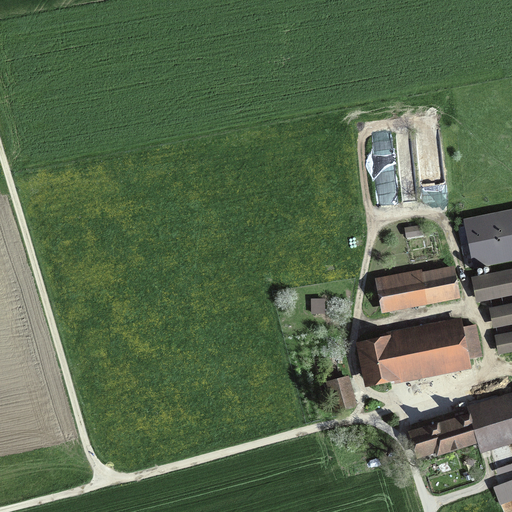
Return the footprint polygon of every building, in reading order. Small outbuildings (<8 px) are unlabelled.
[(473,269),(511,261),(511,210),(463,220),(465,229),(458,230),(466,268),(472,267),(473,269)] [(406,238),(423,235),(421,225),(404,228),(406,238)] [(421,273),(427,306),(460,300),(460,298),(455,267),(421,273)] [(511,269),(471,278),(476,304),(511,296),(511,269)] [(391,313),(427,306),(421,273),(421,271),(375,279),(381,314),(391,313)] [(311,315),(325,315),(325,299),(311,299),(311,315)] [(511,304),(490,309),(493,329),(511,324),(511,304)] [(394,386),(472,369),(471,366),(470,361),(483,358),(476,326),(463,328),(461,318),(380,336),(381,338),(354,344),(365,391),(394,384),(394,386)] [(511,332),(495,336),(498,356),(511,352),(511,332)] [(333,411),(357,405),(349,376),(325,382),(333,411)] [(408,433),(417,461),(436,455),(436,458),(457,452),(478,446),(481,455),(511,445),(511,393),(467,408),(469,414),(408,433)] [(511,501),(511,481),(493,488),(500,506),(511,501)]
